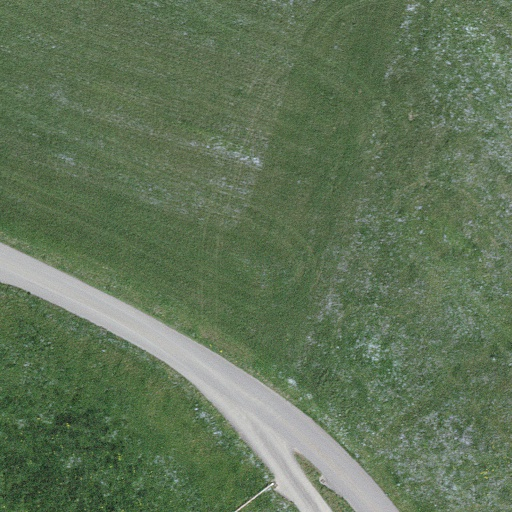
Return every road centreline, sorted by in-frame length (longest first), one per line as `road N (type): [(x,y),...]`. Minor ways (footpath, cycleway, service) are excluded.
road 1 (track): [(313,511),(228,387),(128,318),(0,262)]
road 2 (track): [(228,387),(304,438),(382,511)]
